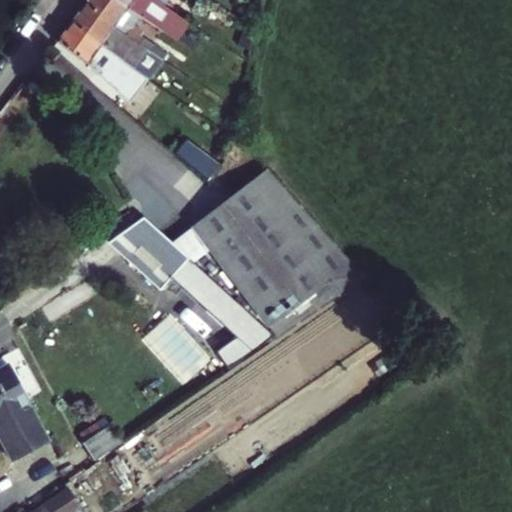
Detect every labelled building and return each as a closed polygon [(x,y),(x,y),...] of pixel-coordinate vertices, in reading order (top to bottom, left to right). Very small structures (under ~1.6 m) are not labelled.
[(80,0),(77,0),(64,17),(95,41),(110,23),(80,0)] [(125,4),(119,0),(80,0),(110,23),(125,4)] [(95,41),(64,17),(50,36),(81,60),(95,41)] [(90,63),(84,70),(103,85),(109,78),(90,63)] [(186,136),(172,153),(207,183),(222,166),(186,136)] [(196,224),(278,330),(360,276),(268,171),(196,224)] [(136,200),(102,223),(152,268),(162,259),(226,315),(211,333),(236,358),(278,330),(136,200)] [(42,433),(5,358),(0,360),(0,441),(5,451),(42,433)] [(109,443),(98,428),(71,445),(82,462),(109,443)] [(80,511),(60,481),(26,504),(32,511),(80,511)]
